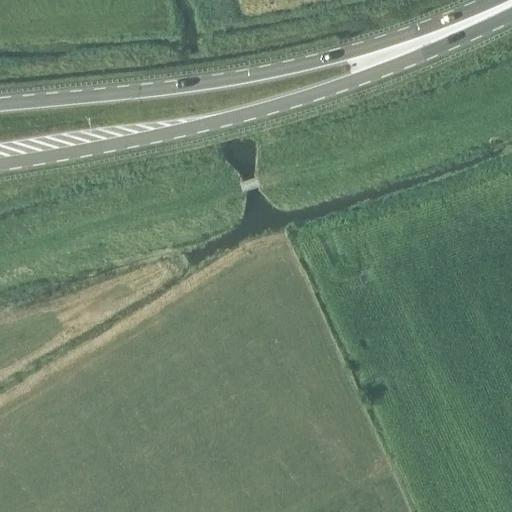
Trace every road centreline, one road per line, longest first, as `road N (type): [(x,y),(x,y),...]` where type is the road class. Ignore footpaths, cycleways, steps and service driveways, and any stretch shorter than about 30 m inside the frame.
road 1 (primary): [(0,164),(267,107),(511,14)]
road 2 (primary): [(494,0),(381,43),(282,68),(0,104)]
road 3 (track): [(0,257),(241,188)]
